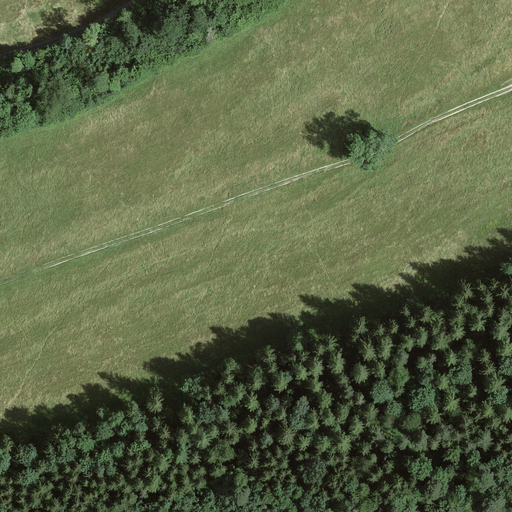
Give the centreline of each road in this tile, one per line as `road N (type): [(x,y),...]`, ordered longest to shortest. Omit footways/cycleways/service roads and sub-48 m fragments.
road 1 (track): [(511,86),(365,154),(0,283)]
road 2 (residential): [(139,0),(0,57)]
